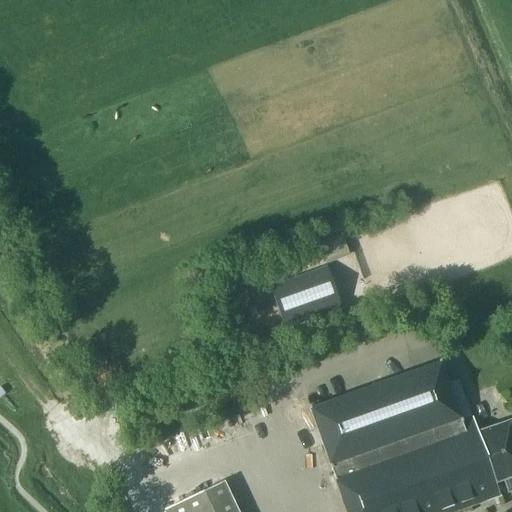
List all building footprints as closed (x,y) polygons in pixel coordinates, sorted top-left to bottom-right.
[(340,235),(316,243),(323,261),(346,252),(340,235)] [(285,330),(341,309),(326,266),(269,287),(285,330)] [(218,378),(238,372),(233,357),(213,363),(218,378)] [(462,420),(440,360),(309,408),(334,474),(333,474),(347,511),(447,511),(501,492),(497,480),(505,477),(510,489),(511,488),(511,421),(511,422),(510,419),(478,431),(473,416),(462,420)] [(236,511),(222,482),(164,510),(165,511),(236,511)]
